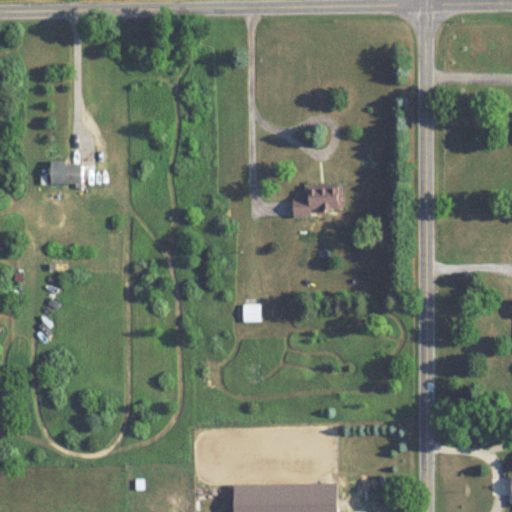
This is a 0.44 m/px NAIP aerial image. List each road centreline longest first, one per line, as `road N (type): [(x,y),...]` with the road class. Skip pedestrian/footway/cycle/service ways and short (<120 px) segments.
road 1 (residential): [(0,5),(511,1)]
road 2 (residential): [(424,511),(424,0)]
